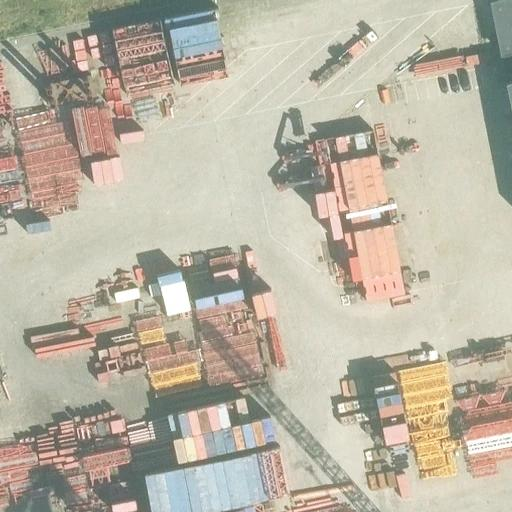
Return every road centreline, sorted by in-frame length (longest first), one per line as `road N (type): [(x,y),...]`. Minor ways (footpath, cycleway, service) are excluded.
road 1 (unknown): [(0,279),(159,196),(332,327)]
road 2 (unknown): [(332,327),(424,319),(448,286),(454,121)]
road 3 (unknown): [(145,511),(144,460),(165,417),(191,393),(332,327)]
road 4 (unknown): [(384,511),(332,327)]
